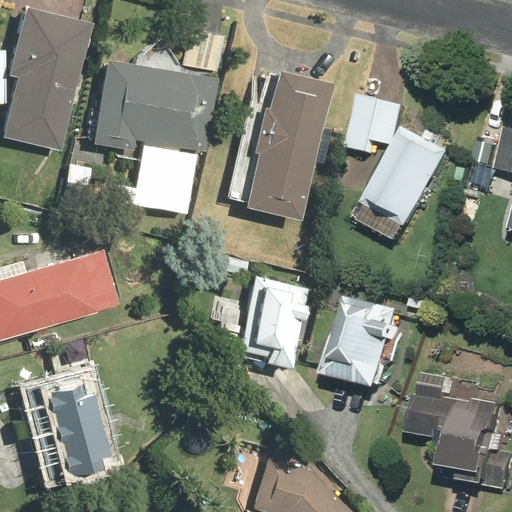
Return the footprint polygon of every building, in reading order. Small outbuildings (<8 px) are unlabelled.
[(0,95),(0,138),(52,150),(80,20),(12,6),(0,61),(0,73),(5,74),(0,95)] [(210,77),(97,59),(83,143),(123,149),(125,138),(198,150),(210,77)] [(227,205),(287,218),(317,81),(257,68),(227,205)] [(402,101),(357,92),(346,150),(370,154),(372,142),(394,146),(402,101)] [(406,128),(363,203),(407,228),(449,153),(406,128)] [(511,231),(511,236),(511,130),(506,130),(497,174),(511,177),(511,231)] [(0,271),(0,332),(113,301),(97,245),(0,271)] [(296,286),(244,275),(227,354),(279,365),(296,286)] [(396,311),(346,298),(325,380),(375,393),(396,311)] [(83,371),(14,387),(34,475),(103,459),(83,371)] [(506,407),(418,392),(410,435),(445,441),(439,477),(508,488),(511,465),(511,453),(498,452),(506,407)] [(246,508),(262,511),(346,511),(304,465),(260,454),(246,508)] [(81,511),(111,511),(96,497),(81,511)]
